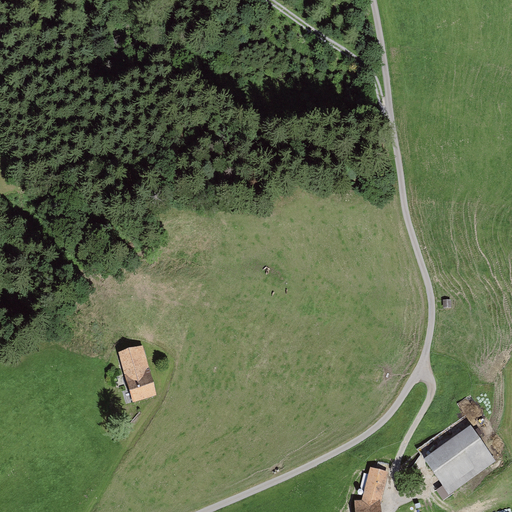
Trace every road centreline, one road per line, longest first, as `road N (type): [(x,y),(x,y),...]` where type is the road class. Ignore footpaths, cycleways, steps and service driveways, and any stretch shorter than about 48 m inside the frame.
road 1 (unclassified): [(205,511),(356,442),(391,413),(421,368),(432,303),(408,222),(373,0)]
road 2 (track): [(275,0),(375,77),(390,116)]
